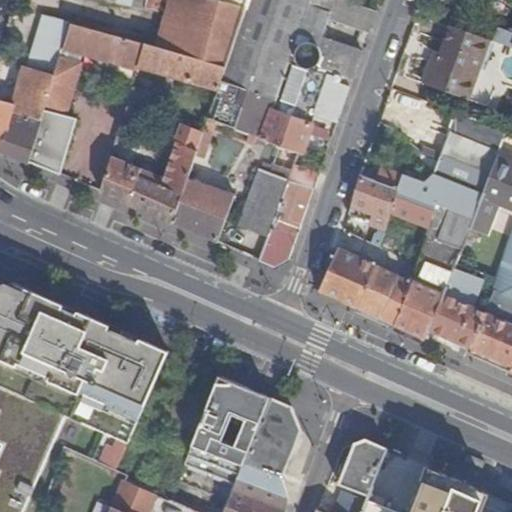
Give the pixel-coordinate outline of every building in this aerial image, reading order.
[(91,0),(161,18),(165,0),(91,0)] [(175,0),(160,51),(228,69),(247,10),(207,0),(175,0)] [(207,0),(247,10),(250,0),(207,0)] [(371,36),(379,15),(336,0),(250,0),(247,10),(228,69),(222,86),(278,103),(316,116),(316,118),(317,118),(339,126),(364,55),(323,41),(330,22),(371,36)] [(42,122),(45,111),(60,55),(69,21),(41,14),(26,67),(20,65),(11,103),(0,100),(0,151),(3,153),(15,115),(42,122)] [(69,21),(60,55),(123,74),(119,92),(134,96),(136,91),(141,71),(149,48),(69,21)] [(470,105),(492,45),(453,31),(440,67),(434,65),(425,89),(470,105)] [(511,39),(501,36),(497,47),(511,52),(511,39)] [(160,51),(149,48),(141,71),(220,92),(222,86),(228,69),(160,51)] [(60,55),(45,111),(68,116),(81,74),(119,84),(117,92),(119,92),(123,74),(60,55)] [(222,86),(220,92),(214,109),(226,113),(228,108),(236,111),(230,130),(252,139),(259,141),(263,143),(274,114),(278,105),(278,103),(222,86)] [(136,91),(134,96),(124,129),(144,134),(155,97),(136,91)] [(316,116),(278,103),(278,105),(316,118),(316,116)] [(316,118),(278,105),(274,114),(314,128),(317,118),(316,118)] [(68,116),(45,111),(42,122),(29,162),(60,176),(77,119),(68,116)] [(314,128),(274,114),(263,143),(300,156),(303,157),(310,137),(333,145),(334,143),(329,134),(314,128)] [(29,162),(42,122),(15,115),(3,153),(2,154),(28,166),(29,162)] [(511,217),(511,166),(500,162),(510,135),(459,117),(435,178),(427,189),(386,173),(381,187),(400,195),(394,217),(429,231),(436,209),(474,224),(431,332),(432,333),(472,351),(489,304),(482,302),(477,313),(473,311),(479,298),(477,296),(470,293),(481,268),(477,265),(498,212),(511,217)] [(210,123),(207,128),(197,158),(206,161),(219,126),(210,123)] [(115,161),(104,195),(175,226),(189,181),(197,158),(207,128),(202,126),(200,133),(184,128),(177,144),(181,146),(167,183),(115,161)] [(259,141),(252,139),(249,146),(256,148),(259,141)] [(239,227),(267,237),(273,220),(287,179),(258,169),(239,227)] [(381,187),(363,180),(356,207),(376,215),(372,227),(389,232),(394,217),(400,195),(381,187)] [(189,181),(175,226),(220,246),(237,198),(189,181)] [(436,209),(429,231),(418,267),(412,286),(396,328),(428,343),(432,333),(431,332),(474,224),(436,209)] [(267,237),(258,261),(274,267),(289,261),(300,230),(273,220),(267,237)] [(511,240),(489,304),(472,351),(471,356),(511,374),(511,240)] [(376,269),(341,252),(322,292),(359,310),(376,269)] [(376,269),(359,310),(396,328),(412,286),(376,269)] [(12,287),(0,291),(0,446),(4,448),(0,456),(0,511),(25,511),(68,421),(71,422),(109,330),(12,287)] [(127,445),(165,354),(138,343),(109,330),(71,422),(127,445)] [(231,384),(215,385),(183,465),(234,482),(270,399),(231,384)] [(293,408),(270,399),(234,482),(223,511),(285,511),(288,504),(283,475),(302,432),(293,408)] [(367,500),(386,452),(365,443),(354,447),(340,488),(367,500)] [(477,511),(487,491),(427,468),(410,511),(477,511)] [(159,500),(124,485),(113,511),(153,511),(155,510),(159,500)] [(363,511),(365,506),(342,497),(336,511),(363,511)] [(397,511),(367,500),(365,506),(363,511),(397,511)]
